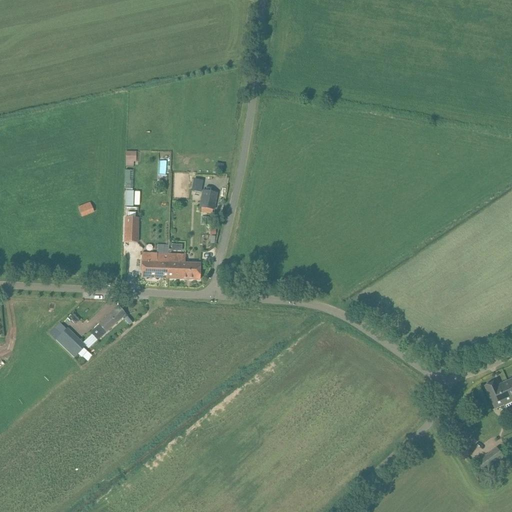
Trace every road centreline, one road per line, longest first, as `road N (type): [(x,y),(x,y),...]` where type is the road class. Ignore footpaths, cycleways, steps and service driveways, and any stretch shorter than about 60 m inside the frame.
road 1 (unclassified): [(216,297),(263,0)]
road 2 (unclassified): [(441,377),(323,306),(216,297)]
road 3 (unclassified): [(0,284),(216,297)]
road 4 (unclassified): [(335,511),(434,417),(441,377)]
